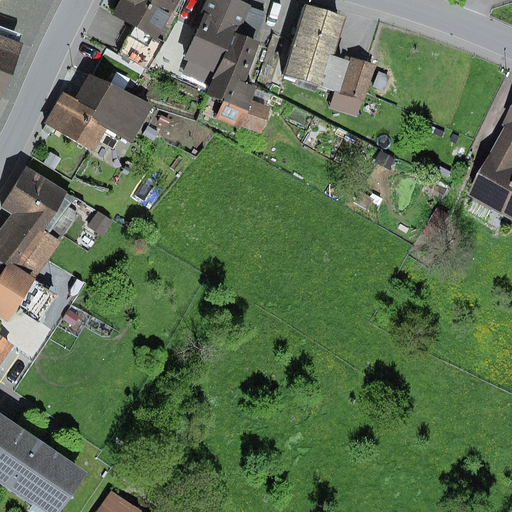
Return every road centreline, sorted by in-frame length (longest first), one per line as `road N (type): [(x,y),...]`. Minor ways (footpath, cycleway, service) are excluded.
road 1 (tertiary): [(0,166),(79,0)]
road 2 (tertiary): [(397,0),(511,44)]
